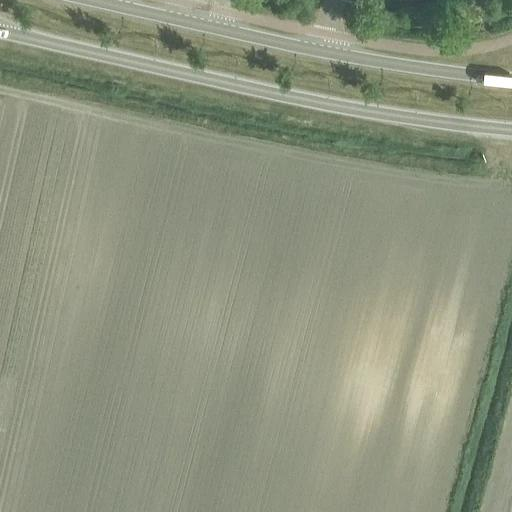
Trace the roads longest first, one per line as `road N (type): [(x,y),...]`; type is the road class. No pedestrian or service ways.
road 1 (tertiary): [(0,33),(348,111),(511,132)]
road 2 (tertiary): [(511,79),(358,62),(82,0)]
